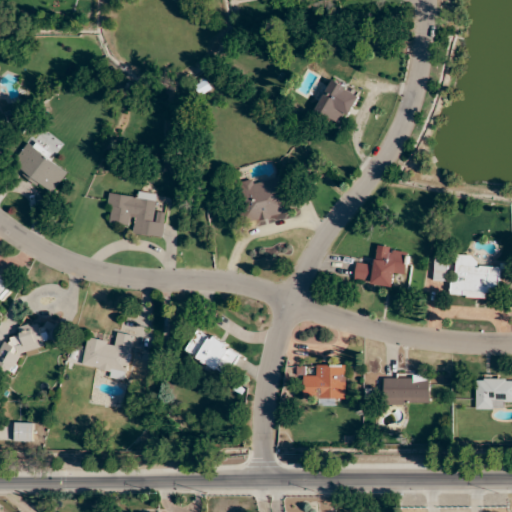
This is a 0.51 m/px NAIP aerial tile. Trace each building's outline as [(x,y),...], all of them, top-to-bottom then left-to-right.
[(314,109),(344,125),(360,95),(331,78),(314,109)] [(53,195),(70,168),(28,141),(11,169),(53,195)] [(235,185),(246,227),(294,215),(283,173),(235,185)] [(163,237),(166,213),(156,212),(158,194),(136,191),(135,198),(109,195),(106,220),(135,223),(133,234),(163,237)] [(406,277),(409,249),(378,245),(376,264),(357,261),(354,282),(394,287),(395,276),(406,277)] [(452,295),(498,297),(500,267),(477,266),(478,256),(454,254),(452,295)] [(435,280),(447,280),(447,261),(435,261),(435,280)] [(0,296),(9,286),(0,277),(0,296)] [(25,348),(39,354),(46,338),(48,339),(54,326),(49,324),(46,331),(24,321),(17,337),(8,333),(0,351),(0,367),(14,373),(25,348)] [(227,377),(240,351),(197,329),(184,354),(227,377)] [(134,335),(114,332),(113,341),(87,337),(82,370),(127,376),(134,335)] [(345,365),(315,365),(315,375),(303,375),(303,398),(317,398),(317,405),(334,405),(334,398),(345,398),(345,365)] [(430,374),(384,374),(384,405),(430,405),(430,374)] [(507,409),(507,399),(511,399),(511,377),(475,378),(476,409),(507,409)] [(14,441),(33,441),(33,423),(14,423),(14,441)]
